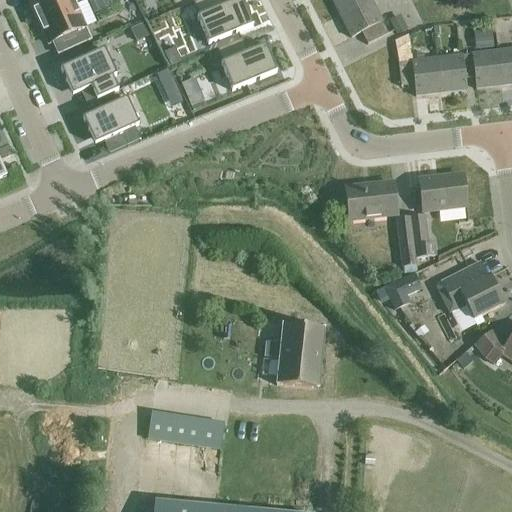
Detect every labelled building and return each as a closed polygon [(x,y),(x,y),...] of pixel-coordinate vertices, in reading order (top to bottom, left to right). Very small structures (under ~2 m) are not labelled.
[(28,0),(38,23),(75,6),(85,2),(84,0),(28,0)] [(204,0),(193,5),(199,18),(197,19),(208,46),(253,28),(247,15),(244,8),(241,1),(236,3),(232,5),(224,8),(221,1),(220,0),(204,0)] [(332,0),(341,15),(370,0),(332,0)] [(371,0),(370,0),(341,15),(353,38),(361,34),(367,46),(389,35),(371,0)] [(90,41),(75,6),(38,23),(49,46),(53,44),(58,56),(90,41)] [(396,35),(406,30),(400,19),(390,24),(396,35)] [(507,22),(493,24),(494,35),(508,33),(507,22)] [(143,25),(130,31),(136,43),(148,37),(143,25)] [(491,33),(475,35),(477,51),(493,49),(491,33)] [(408,36),(394,43),(396,54),(397,59),(399,75),(401,89),(414,87),(416,99),(441,95),(437,60),(413,63),(412,55),(410,55),(408,36)] [(242,41),(217,51),(223,65),(221,66),(232,93),(276,75),(271,61),(268,55),(265,47),(260,50),(256,51),(253,52),(248,55),(244,47),(242,41)] [(182,64),(174,49),(163,54),(170,69),(182,64)] [(511,50),(498,52),(502,88),(511,86),(511,50)] [(61,71),(60,71),(66,84),(72,97),(77,95),(92,89),(97,101),(111,95),(114,94),(117,92),(118,92),(115,87),(112,80),(115,78),(116,78),(104,51),(61,71)] [(473,56),(467,57),(470,79),(475,78),(477,91),(502,88),(498,52),(473,55),(473,56)] [(463,57),(437,60),(441,95),(467,92),(465,79),(470,79),(467,57),(463,58),(463,57)] [(168,71),(157,76),(162,87),(173,82),(168,71)] [(204,103),(195,80),(181,86),(190,109),(191,108),(203,103),(204,103)] [(89,117),(83,120),(88,132),(91,139),(95,146),(99,145),(102,143),(103,143),(115,138),(122,134),(122,136),(126,144),(127,147),(140,141),(137,136),(134,129),(138,127),(133,115),(126,101),(115,105),(112,107),(95,115),(89,117)] [(419,182),(423,214),(466,209),(462,177),(419,182)] [(349,222),(396,217),(392,185),(345,191),(349,222)] [(410,220),(415,261),(435,259),(434,246),(427,247),(423,218),(410,220)] [(415,261),(410,220),(396,222),(402,270),(416,268),(415,261)] [(480,264),(441,284),(455,313),(466,307),(473,322),(504,306),(489,277),(487,278),(480,264)] [(408,298),(423,291),(415,275),(384,289),(395,312),(411,305),(408,298)] [(265,359),(279,360),(277,387),(318,391),(323,331),(282,327),(281,345),(266,344),(265,359)] [(491,332),(474,347),(485,360),(495,366),(501,356),(511,363),(511,337),(506,347),(500,343),(491,332)] [(464,355),(455,363),(462,371),(471,363),(464,355)] [(220,451),(224,427),(151,415),(147,440),(220,451)]
